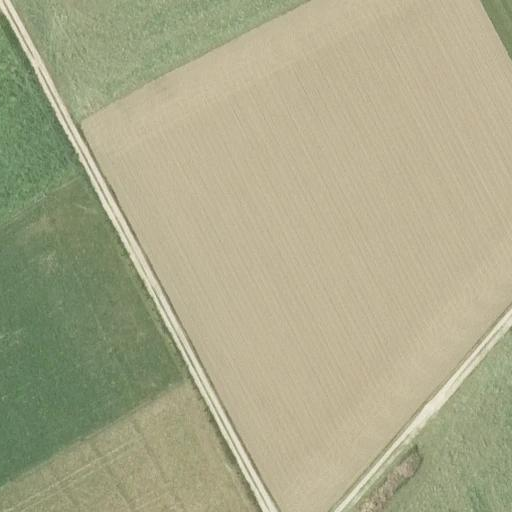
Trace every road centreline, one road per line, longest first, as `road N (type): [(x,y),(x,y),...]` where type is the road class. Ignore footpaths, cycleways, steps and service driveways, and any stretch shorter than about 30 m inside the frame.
road 1 (track): [(1,0),(266,511)]
road 2 (track): [(339,511),(511,316)]
